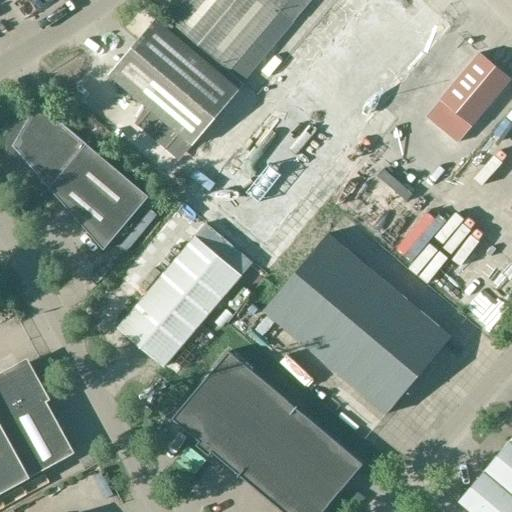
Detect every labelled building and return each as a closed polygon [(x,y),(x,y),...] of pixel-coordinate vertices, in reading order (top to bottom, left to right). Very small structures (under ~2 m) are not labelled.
[(187,0),(164,28),(230,73),(280,12),(293,23),(312,0),(187,0)] [(418,0),(355,0),(193,193),(269,257),(458,34),(418,0)] [(156,22),(109,76),(192,146),(236,90),(164,28),(156,22)] [(473,129),(511,82),(481,56),(441,102),(473,129)] [(23,169),(34,178),(35,176),(43,179),(42,183),(49,189),(50,188),(103,251),(149,197),(38,104),(24,125),(22,124),(14,139),(12,144),(11,149),(12,153),(14,157),(17,163),(23,169)] [(440,251),(459,225),(449,218),(430,244),(440,251)] [(195,236),(117,329),(164,368),(242,276),(195,236)] [(452,339),(329,236),(264,313),(387,416),(452,339)] [(283,511),(324,511),(336,499),(364,465),(298,409),(299,407),(298,407),(297,408),(230,352),(173,419),(200,442),(197,446),(210,457),(213,453),(240,476),(238,477),(239,478),(241,476),(283,511)] [(46,397),(31,369),(28,364),(0,379),(0,496),(77,454),(49,403),(52,401),(49,395),(46,397)] [(432,424),(445,405),(435,398),(404,443),(411,447),(428,421),(432,424)] [(511,511),(511,439),(459,503),(469,511),(511,511)] [(89,463),(101,480),(113,473),(101,455),(89,463)]
